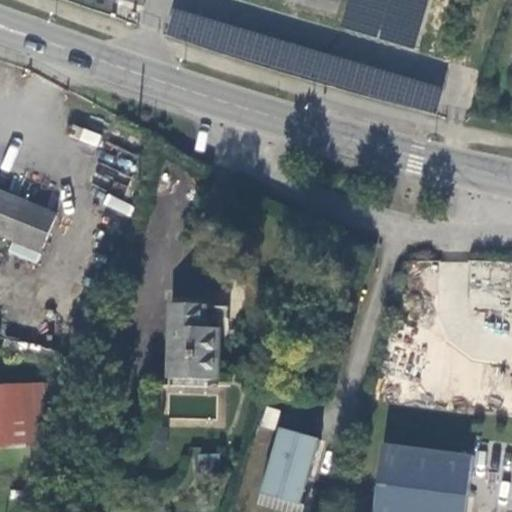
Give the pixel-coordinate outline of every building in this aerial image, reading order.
[(349,0),(342,28),(417,47),(429,0),(349,0)] [(171,14),(164,41),(435,110),(442,83),(171,14)] [(0,236),(41,253),(56,216),(0,193),(0,236)] [(263,287),(260,307),(280,310),(283,291),(263,287)] [(228,330),(229,307),(172,305),(170,385),(219,387),(221,329),(228,330)] [(0,387),(0,448),(49,444),(46,400),(60,399),(58,383),(0,387)] [(124,391),(101,385),(93,411),(118,418),(124,391)] [(276,428),(279,408),(265,406),(262,426),(276,428)] [(302,511),(321,442),(278,431),(259,499),(301,511),(302,511)] [(469,511),(476,457),(387,445),(377,511),(469,511)] [(221,454),(201,455),(202,475),(222,474),(221,454)]
